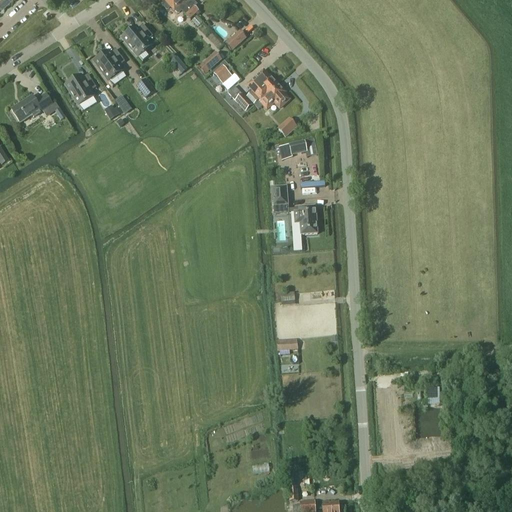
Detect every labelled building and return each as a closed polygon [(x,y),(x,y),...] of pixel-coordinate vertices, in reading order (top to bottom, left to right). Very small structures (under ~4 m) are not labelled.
[(196,16),(180,0),(163,0),(166,3),(163,6),(167,11),(171,8),(178,15),(182,12),(190,21),(196,16)] [(180,0),(196,16),(199,13),(195,8),(197,6),(192,0),(180,0)] [(143,26),(138,30),(137,29),(130,34),(129,33),(122,39),(138,58),(145,52),(144,51),(151,45),(148,42),(153,38),(143,26)] [(240,31),(225,45),(230,51),(246,38),(240,31)] [(115,50),(110,54),(109,53),(102,58),(101,57),(94,63),(109,83),(116,77),(115,76),(123,71),(119,67),(124,63),(115,50)] [(215,54),(202,65),(209,73),(222,61),(215,54)] [(172,64),(183,76),(189,70),(178,58),(172,64)] [(228,74),(222,68),(214,74),(220,81),(228,74)] [(247,87),(261,101),(277,86),(270,78),(269,78),(263,72),(247,87)] [(88,76),(82,79),(81,78),(74,83),(73,82),(66,86),(79,107),(87,103),(86,102),(93,97),(91,92),(96,89),(88,76)] [(146,80),(136,88),(145,100),(155,93),(146,80)] [(289,101),(283,95),(285,94),(277,86),(261,101),(255,107),(258,111),(263,107),(266,111),(274,104),(279,110),(289,101)] [(32,98),(11,111),(20,124),(39,112),(40,114),(44,112),(52,107),(52,106),(45,95),(35,102),(32,98)] [(245,113),(253,106),(243,95),(235,102),(245,113)] [(115,102),(125,115),(131,111),(121,98),(115,102)] [(105,112),(111,121),(121,115),(118,109),(115,110),(113,107),(105,112)] [(297,128),(289,120),(277,131),(285,139),(297,128)] [(292,156),(305,153),(303,144),(290,147),(292,156)] [(0,147),(0,164),(2,167),(9,162),(0,147)] [(274,207),(288,206),(286,188),(272,189),(274,207)] [(300,209),(299,209),(299,210),(299,214),(294,214),(295,225),(300,225),(301,236),(300,236),(300,237),(301,237),(316,235),(316,236),(317,236),(317,235),(315,209),(315,208),(314,208),(314,209),(300,210),(300,209)] [(284,307),(298,306),(297,293),(283,293),(284,307)] [(296,339),(276,341),(277,353),(297,352),(296,339)] [(308,406),(317,405),(317,384),(307,384),(308,406)] [(290,502),(298,502),(297,491),(289,491),(290,502)] [(322,511),(338,511),(338,504),(314,506),(314,501),(300,503),(300,511),(314,511),(315,511),(323,511),(322,511)]
